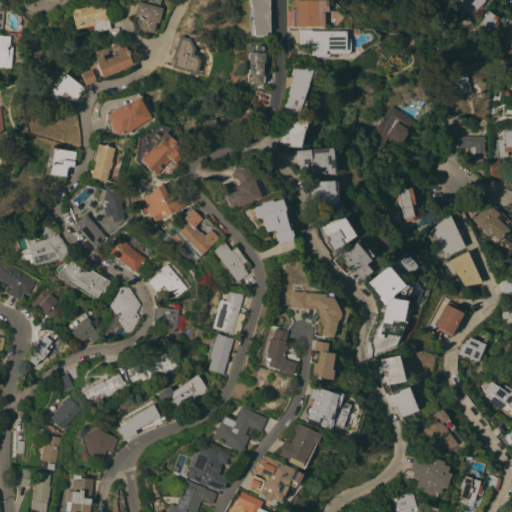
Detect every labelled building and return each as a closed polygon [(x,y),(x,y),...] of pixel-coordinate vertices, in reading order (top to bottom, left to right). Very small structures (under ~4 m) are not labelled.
[(159,22),(156,21),(153,32),(150,31),(149,34),(141,32),(142,29),(138,28),(139,26),(138,22),(139,17),(134,16),(138,1),(146,3),(146,0),(160,0),(159,6),(163,7),(159,22)] [(248,0),(266,0),(267,32),(263,32),(264,34),(262,34),(262,37),(248,37),(248,24),(246,17),(247,12),(247,8),(248,6),(248,0)] [(292,26),(292,0),(326,0),(326,12),(322,12),(322,26),(292,26)] [(481,11),(475,17),(471,14),(470,15),(457,2),(458,0),(485,0),(482,3),(483,4),(479,8),(481,11)] [(104,2),(110,28),(95,32),(93,25),(76,29),(71,10),(102,3),(104,2)] [(488,10),(498,17),(496,20),(498,22),(496,26),(501,30),(492,42),(474,30),(488,10)] [(511,56),(502,51),(503,49),(499,46),(510,27),(511,28),(511,56)] [(326,53),(326,54),(323,54),(323,55),(308,55),(308,44),(296,44),(296,29),(309,29),(309,30),(343,30),(343,53),(326,53)] [(11,69),(0,67),(0,34),(14,36),(11,69)] [(195,48),(193,54),(198,55),(201,61),(197,73),(172,66),(172,65),(170,64),(174,47),(175,47),(179,35),(190,38),(195,48)] [(248,51),(253,52),(254,46),(255,45),(263,45),(262,55),(264,55),(264,61),(262,61),(262,63),(263,63),(262,70),(261,69),(260,75),(262,75),(261,82),(260,82),(260,84),(249,83),(249,81),(245,81),(246,68),(247,68),(247,61),(246,60),(246,53),(248,51)] [(132,64),(101,76),(96,62),(97,61),(95,58),(101,53),(107,51),(108,53),(113,51),(115,54),(118,53),(116,49),(125,46),(126,50),(128,49),(129,52),(128,53),(132,64)] [(291,75),(288,74),(292,63),(313,71),(311,76),(309,76),(294,117),(278,111),(291,75)] [(91,69),(96,80),(85,85),(81,73),(91,69)] [(468,90),(454,94),(448,70),(454,69),(458,75),(464,73),(468,90)] [(84,88),(75,100),(68,95),(61,104),(46,92),(53,83),(54,84),(62,72),(84,88)] [(152,117),(126,133),(125,132),(120,134),(120,133),(118,135),(116,133),(115,133),(110,124),(111,123),(107,116),(109,114),(108,113),(120,106),(120,107),(131,101),(139,96),(152,117)] [(413,120),(405,131),(406,132),(399,142),(398,141),(397,143),(388,137),(385,141),(395,148),(388,158),(367,143),(377,130),(374,129),(391,105),(413,120)] [(255,115),(245,127),(241,129),(219,136),(220,137),(206,142),(201,126),(203,126),(201,121),(214,118),(216,126),(228,122),(235,119),(237,118),(237,115),(240,112),(240,111),(246,106),(255,115)] [(276,146),(278,138),(277,137),(275,137),(279,129),(280,130),(281,128),(275,127),(280,118),(304,121),(303,129),(302,129),(298,146),(278,146),(276,146)] [(511,151),(507,151),(507,156),(493,157),(492,140),(498,139),(498,130),(504,129),(504,127),(509,127),(511,126),(511,151)] [(184,152),(174,163),(169,158),(154,175),(145,166),(146,165),(140,160),(152,146),(154,148),(162,138),(160,136),(164,131),(175,141),(173,143),(184,152)] [(469,147),(457,147),(457,135),(483,136),(482,152),(485,153),(485,157),(482,157),(482,162),(473,162),(473,152),(469,152),(469,147)] [(447,158),(444,145),(454,142),(457,155),(447,158)] [(96,154),(95,154),(97,143),(105,145),(105,144),(108,145),(108,146),(115,148),(111,163),(112,163),(111,168),(109,167),(106,180),(91,176),(96,154)] [(48,147),(74,150),(72,166),(68,166),(68,167),(66,167),(64,176),(45,173),(48,147)] [(322,173),(322,172),(319,173),(319,171),(307,172),(307,168),(298,169),(297,163),(295,163),(294,150),(308,148),(308,149),(330,147),(330,148),(332,147),(334,172),(322,173)] [(490,181),(490,159),(502,158),(502,181),(490,181)] [(229,209),(223,195),(236,189),(235,185),(237,184),(231,170),(237,168),(244,165),(246,170),(247,170),(254,185),(256,184),(260,194),(258,195),(259,196),(229,209)] [(310,181),(332,179),(332,181),(335,181),(336,203),(333,203),(333,204),(315,205),(314,191),(310,192),(310,182),(310,181)] [(433,180),(433,201),(452,201),(452,180),(433,180)] [(161,183),(167,196),(177,191),(184,204),(163,215),(164,216),(153,221),(151,216),(149,217),(147,213),(142,216),(135,204),(141,201),(139,198),(151,192),(150,189),(161,183)] [(415,203),(411,204),(412,209),(416,208),(418,214),(411,216),(412,220),(406,221),(405,218),(404,218),(400,204),(399,205),(398,203),(398,204),(396,196),(398,195),(397,190),(410,186),(415,203)] [(123,219),(108,233),(99,223),(99,221),(104,217),(101,204),(97,198),(99,193),(105,189),(105,187),(108,188),(113,189),(112,189),(117,190),(123,219)] [(252,207),(260,204),(259,203),(270,199),(270,201),(280,198),(280,200),(284,199),(286,205),(282,207),(283,209),(281,210),(282,212),(287,210),(290,219),(285,221),(286,224),(289,223),(290,228),(289,229),(291,235),(290,236),(290,239),(278,243),(277,240),(275,240),(273,232),(275,232),(274,228),(264,231),(260,216),(256,217),(252,207)] [(484,206),(485,208),(489,204),(497,212),(499,210),(511,223),(507,228),(509,229),(495,244),(488,237),(490,235),(472,219),(484,206)] [(191,209),(201,218),(193,226),(199,232),(200,231),(203,235),(210,229),(218,237),(212,243),(212,244),(210,246),(211,247),(208,251),(206,249),(197,257),(182,242),(178,246),(170,238),(174,234),(173,233),(180,227),(181,227),(186,222),(182,217),(191,209)] [(105,236),(94,246),(93,244),(91,245),(78,229),(76,231),(72,226),(73,225),(72,224),(85,213),(105,236)] [(425,231),(432,228),(432,227),(448,214),(463,246),(438,258),(425,231)] [(354,235),(330,250),(325,241),(328,239),(318,223),(342,217),(354,235)] [(69,251),(59,259),(56,259),(32,265),(31,262),(29,263),(28,258),(24,259),(23,255),(30,254),(27,242),(45,238),(55,232),(69,251)] [(123,262),(122,264),(116,261),(118,259),(108,251),(118,237),(123,241),(123,240),(126,242),(125,242),(130,246),(129,247),(144,258),(135,270),(123,262)] [(371,271),(360,280),(339,254),(354,241),(355,242),(359,239),(371,255),(368,258),(369,259),(364,263),(371,271)] [(245,270),(247,273),(236,281),(213,250),(223,240),(230,250),(235,245),(251,266),(246,269),(245,270)] [(465,251),(480,282),(463,285),(448,260),(465,251)] [(26,294),(23,292),(19,299),(7,293),(11,285),(0,279),(0,260),(34,279),(26,294)] [(84,270),(87,272),(91,270),(109,280),(99,298),(70,282),(60,268),(63,266),(62,265),(64,263),(65,264),(71,260),(75,265),(77,264),(83,272),(84,270)] [(166,263),(187,288),(176,296),(172,291),(170,293),(163,284),(155,291),(148,282),(154,277),(154,276),(158,272),(158,271),(160,269),(159,269),(166,263)] [(387,265),(398,279),(400,278),(404,282),(399,287),(399,288),(388,297),(385,293),(380,298),(366,281),(387,265)] [(511,278),(511,282),(511,290),(502,292),(499,280),(511,278)] [(47,285),(54,291),(61,296),(54,304),(58,308),(50,318),(35,304),(34,305),(31,302),(47,285)] [(110,286),(128,286),(139,304),(136,312),(138,315),(137,320),(131,332),(125,332),(123,329),(119,339),(103,339),(113,316),(110,314),(112,310),(105,299),(110,286)] [(322,293),(322,292),(331,292),(331,297),(338,311),(340,306),(347,308),(345,317),(338,315),(338,318),(336,319),(335,320),(331,337),(319,333),(321,326),(317,321),(317,319),(317,316),(316,314),(316,313),(316,311),(315,308),(288,306),(290,290),(300,291),(300,290),(304,290),(304,291),(322,293)] [(242,293),(231,333),(210,327),(214,313),(213,313),(217,300),(218,300),(219,299),(224,300),(227,291),(242,293)] [(450,336),(432,327),(445,303),(446,304),(447,301),(456,306),(455,309),(462,313),(450,336)] [(154,322),(154,318),(153,317),(154,307),(156,308),(156,306),(178,309),(175,332),(161,330),(162,323),(155,322),(154,322)] [(500,314),(501,311),(507,310),(508,312),(511,310),(511,321),(505,323),(504,318),(501,319),(500,316),(500,314)] [(92,341),(88,335),(78,342),(65,325),(85,311),(93,324),(95,322),(103,333),(92,341)] [(385,327),(379,342),(368,338),(374,323),(385,327)] [(283,359),(294,362),(290,373),(265,365),(267,361),(265,360),(264,359),(264,358),(265,352),(264,351),(265,345),(267,339),(268,337),(270,337),(274,326),(287,330),(283,341),(286,342),(285,345),(284,345),(285,346),(285,347),(285,348),(284,350),(282,351),(281,352),(283,353),(282,356),(282,357),(283,358),(283,359)] [(41,360),(39,358),(34,365),(25,358),(36,343),(36,330),(47,328),(49,330),(50,329),(57,335),(50,344),(52,345),(41,360)] [(232,338),(222,373),(206,369),(209,358),(208,358),(209,356),(203,355),(207,340),(213,342),(215,333),(232,338)] [(485,343),(478,360),(458,353),(462,343),(465,344),(469,336),(475,339),(485,343)] [(330,379),(309,375),(311,362),(314,362),(316,351),(311,350),(312,340),(326,342),(324,351),(332,353),(329,369),(331,369),(330,379)] [(167,358),(171,356),(175,365),(170,370),(150,379),(149,377),(142,380),(141,377),(131,382),(125,369),(164,352),(167,358)] [(378,373),(376,361),(379,360),(379,359),(398,355),(404,380),(385,384),(383,372),(380,373),(378,373)] [(77,365),(79,369),(76,370),(79,376),(72,380),(67,370),(77,365)] [(82,400),(78,391),(81,385),(88,381),(89,383),(103,376),(101,372),(114,366),(114,368),(122,365),(128,382),(113,390),(114,393),(106,397),(106,396),(102,397),(100,392),(94,395),(93,393),(90,394),(91,396),(82,400)] [(73,386),(61,391),(55,378),(67,373),(73,386)] [(207,390),(169,416),(158,400),(196,374),(207,390)] [(511,418),(489,401),(490,399),(485,395),(486,394),(479,389),(487,379),(495,385),(496,384),(502,389),(504,385),(511,391),(511,418)] [(339,396),(335,406),(333,406),(328,420),(330,421),(327,431),(303,423),(306,413),(305,411),(306,408),(308,407),(311,398),(307,397),(311,385),(339,396)] [(390,406),(384,393),(389,391),(390,393),(407,386),(416,410),(399,416),(394,405),(390,406)] [(49,416),(62,403),(61,402),(67,396),(75,403),(77,401),(82,406),(61,428),(49,416)] [(121,435),(119,436),(115,429),(117,428),(116,426),(129,419),(127,417),(151,404),(158,417),(133,431),(135,433),(123,440),(121,436),(121,435)] [(264,418),(258,431),(246,425),(243,433),(247,435),(239,452),(210,438),(222,414),(233,420),(240,406),(264,418)] [(447,417),(440,423),(456,444),(446,451),(441,444),(434,449),(417,425),(433,413),(434,414),(441,408),(447,417)] [(287,442),(292,432),(290,431),(294,423),(313,432),(313,431),(318,433),(313,444),(313,443),(303,462),(302,462),(299,468),(291,464),(292,464),(274,455),(281,439),(287,442)] [(105,450),(100,458),(92,455),(91,457),(86,454),(80,440),(81,435),(82,435),(83,432),(94,427),(101,431),(106,430),(116,439),(111,452),(110,452),(109,452),(106,450),(105,450)] [(59,436),(55,462),(39,459),(39,454),(41,454),(42,450),(40,449),(41,445),(43,444),(44,437),(45,436),(44,436),(44,434),(45,434),(59,436)] [(15,452),(16,440),(23,440),(23,452),(17,452),(15,452)] [(224,463),(220,462),(219,466),(216,474),(226,477),(224,482),(225,482),(224,486),(223,485),(221,490),(203,483),(202,485),(197,483),(198,481),(185,476),(188,467),(186,466),(192,449),(196,451),(199,443),(227,453),(224,463)] [(441,461),(440,464),(446,466),(444,472),(448,473),(443,488),(439,487),(437,493),(435,492),(433,497),(428,495),(428,494),(419,491),(420,487),(413,485),(415,478),(409,476),(410,471),(407,470),(413,453),(441,461)] [(261,498),(262,495),(258,493),(257,494),(245,488),(247,483),(248,483),(249,480),(251,474),(262,479),(263,479),(263,478),(262,477),(263,474),(258,471),(262,462),(264,462),(267,456),(282,463),(281,464),(291,468),(290,469),(300,474),(295,483),(294,482),(292,487),(286,484),(280,495),(279,495),(277,501),(273,499),(272,500),(269,499),(268,501),(261,498)] [(30,470),(28,486),(17,485),(19,468),(30,470)] [(48,486),(50,486),(47,502),(46,502),(44,511),(30,511),(32,490),(35,491),(37,471),(50,472),(48,486)] [(92,478),(88,511),(76,511),(64,511),(65,501),(64,501),(65,490),(70,490),(72,473),(79,474),(79,477),(92,478)] [(496,488),(483,484),(486,474),(499,478),(496,488)] [(457,487),(459,478),(461,479),(462,475),(478,480),(477,484),(480,485),(479,490),(480,490),(479,494),(474,493),(472,501),(467,511),(457,511),(463,498),(457,497),(460,488),(457,487)] [(211,503),(199,499),(195,511),(197,511),(165,511),(169,503),(175,505),(184,480),(204,487),(204,488),(214,493),(211,503)] [(260,501),(257,508),(265,511),(243,511),(244,510),(239,508),(240,505),(234,502),(239,490),(260,501)] [(404,511),(401,511),(396,511),(396,510),(394,511),(392,505),(395,504),(393,496),(410,491),(413,505),(407,507),(408,511),(404,511)]
